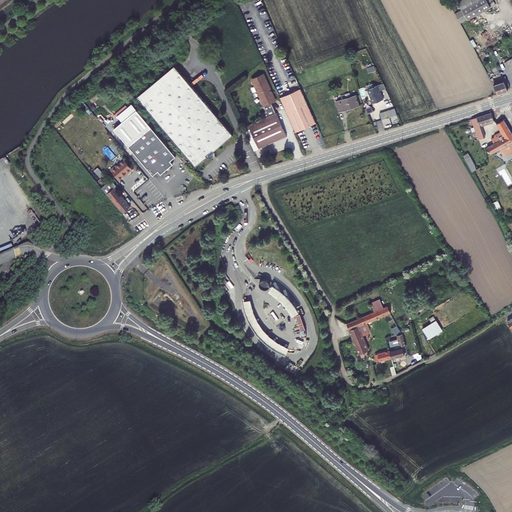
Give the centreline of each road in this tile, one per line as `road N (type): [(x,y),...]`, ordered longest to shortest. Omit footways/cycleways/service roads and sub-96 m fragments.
road 1 (unknown): [(45,255),(69,229),(29,166),(29,150),(69,90),(180,0)]
road 2 (secondary): [(280,170),(501,100)]
road 3 (secondary): [(280,170),(222,187),(90,262)]
road 4 (secondary): [(115,289),(125,261),(160,230),(280,170)]
road 5 (secondary): [(349,472),(276,410),(194,358)]
